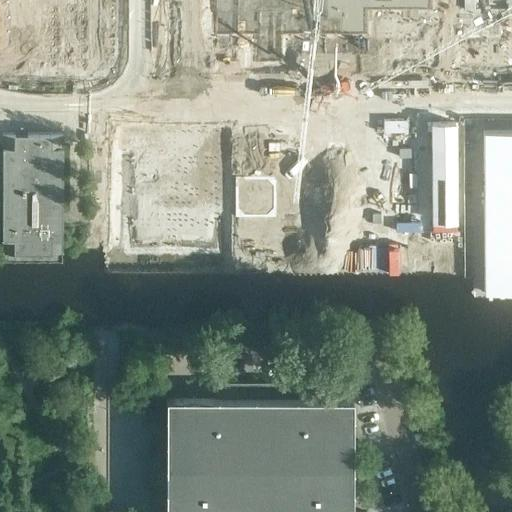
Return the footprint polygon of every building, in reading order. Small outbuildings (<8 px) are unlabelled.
[(114,0),(0,0),(0,49),(21,49),(21,66),(115,66),(114,0)] [(511,0),(171,0),(171,65),(435,65),(435,37),(463,37),(463,65),(511,65),(511,0)] [(511,129),(483,130),(484,292),(511,291),(511,129)] [(62,249),(62,212),(63,132),(2,132),(2,152),(2,249),(62,249)] [(221,132),(124,132),(124,212),(130,212),(130,224),(124,224),(124,257),(221,257),(221,224),(216,224),(216,212),(221,212),(221,132)] [(416,147),(320,147),(320,172),(325,172),(325,185),(320,185),(320,219),(325,219),(325,231),(320,231),(320,257),(416,257),(416,231),(411,231),(410,219),(416,219),(416,147)] [(366,511),(353,511),(352,497),(353,396),(303,396),(303,381),(216,381),(216,395),(207,395),(166,395),(165,511),(366,511)]
